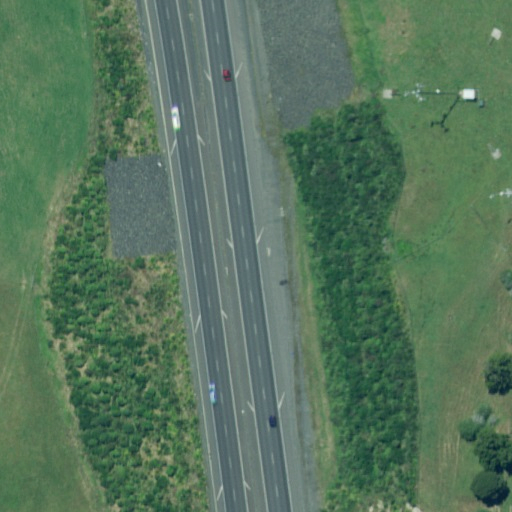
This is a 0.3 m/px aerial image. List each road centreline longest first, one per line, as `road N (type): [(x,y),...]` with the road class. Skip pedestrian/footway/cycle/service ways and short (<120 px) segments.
road 1 (motorway): [(218,511),(153,0)]
road 2 (motorway): [(191,0),(256,511)]
